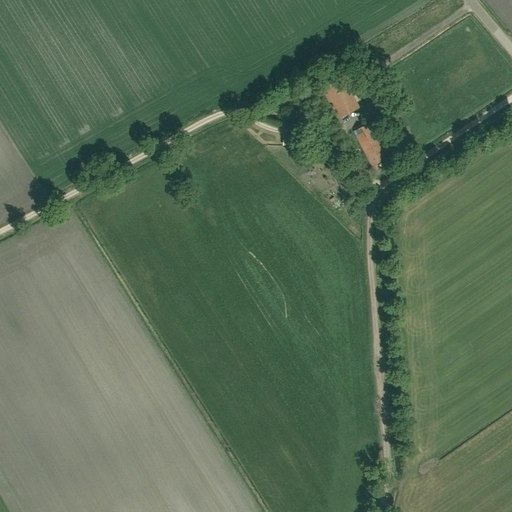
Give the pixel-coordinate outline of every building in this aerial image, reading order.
[(337,119),(359,108),(343,78),(322,89),(337,119)] [(377,120),(386,138),(402,129),(393,111),(377,120)] [(372,167),(386,160),(368,124),(354,132),(372,167)] [(332,170),(345,164),(330,131),(316,138),(321,147),(332,170)] [(301,146),(301,135),(283,135),(283,146),(301,146)] [(343,193),(359,186),(349,165),(333,173),(343,193)]
